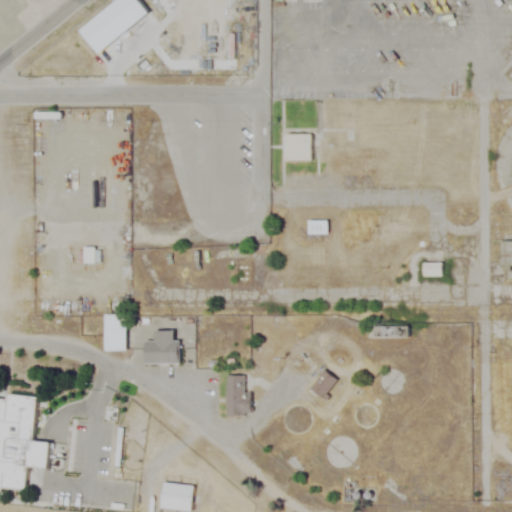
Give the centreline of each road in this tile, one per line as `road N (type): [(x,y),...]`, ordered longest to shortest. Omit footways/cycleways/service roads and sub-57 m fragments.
road 1 (track): [(335,511),(305,501),(130,372),(78,352),(0,345)]
road 2 (residential): [(0,95),(261,94)]
road 3 (track): [(110,363),(94,414),(87,482)]
